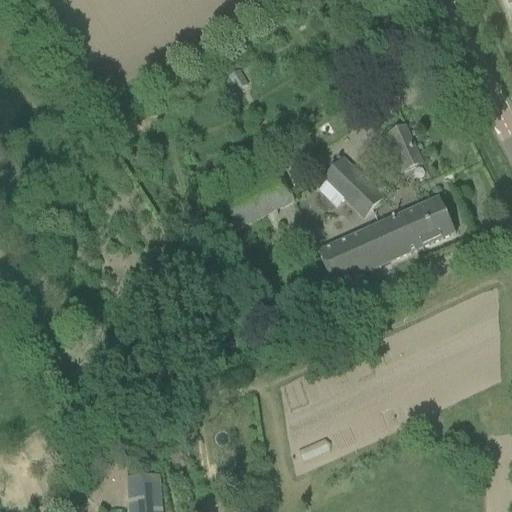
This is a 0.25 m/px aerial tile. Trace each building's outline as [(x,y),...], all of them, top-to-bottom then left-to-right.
[(249,87),(241,74),(240,72),(228,79),(237,94),(249,87)] [(388,138),(405,174),(423,166),(418,153),(423,150),(421,146),(416,148),(407,129),(388,138)] [(383,201),(343,160),(322,182),(324,184),(316,191),(336,211),(344,203),(363,221),(383,201)] [(279,174),(221,203),(236,233),(294,205),(279,174)] [(162,175),(154,175),(154,186),(162,186),(162,175)] [(318,256),(325,272),(334,291),(455,237),(440,202),(318,256)] [(199,238),(187,221),(176,229),(188,246),(199,238)] [(162,511),(161,476),(126,478),(128,511),(162,511)]
